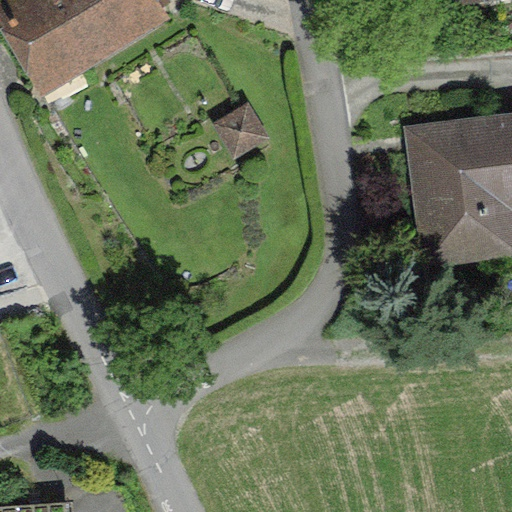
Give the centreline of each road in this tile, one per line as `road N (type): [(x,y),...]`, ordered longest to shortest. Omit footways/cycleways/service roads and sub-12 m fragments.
road 1 (residential): [(315,0),(353,241),(308,314),(128,415)]
road 2 (unclassified): [(0,141),(29,252),(128,415)]
